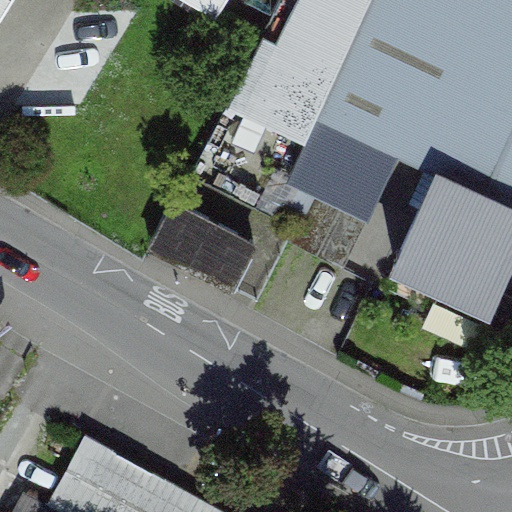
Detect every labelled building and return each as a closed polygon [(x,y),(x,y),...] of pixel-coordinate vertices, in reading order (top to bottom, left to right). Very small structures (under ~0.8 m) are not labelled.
[(0,0),(0,15),(1,16),(10,0),(0,0)] [(193,0),(218,15),(227,0),(193,0)] [(511,201),(511,0),(375,0),(322,114),(441,169),(511,201)] [(500,290),(511,263),(511,201),(441,169),(397,263),(492,307),(500,290)] [(320,187),(292,242),(346,268),(373,214),(320,187)] [(153,242),(243,283),(268,229),(178,188),(153,242)] [(511,295),(500,290),(492,307),(474,344),(502,357),(511,336),(511,295)] [(216,511),(88,441),(56,499),(80,511),(216,511)] [(80,511),(56,499),(52,505),(48,503),(42,511),(80,511)]
